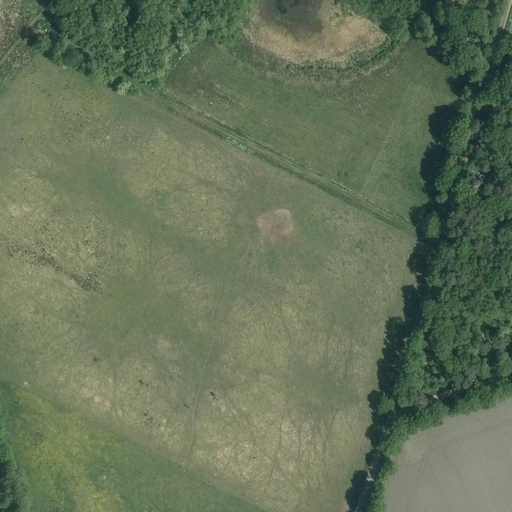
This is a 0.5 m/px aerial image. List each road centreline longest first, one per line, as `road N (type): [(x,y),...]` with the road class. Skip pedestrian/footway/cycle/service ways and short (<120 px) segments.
road 1 (track): [(39,13),(65,41),(177,108),(440,245)]
road 2 (track): [(358,511),(440,245)]
road 3 (track): [(507,0),(440,245)]
road 4 (track): [(394,412),(511,369)]
